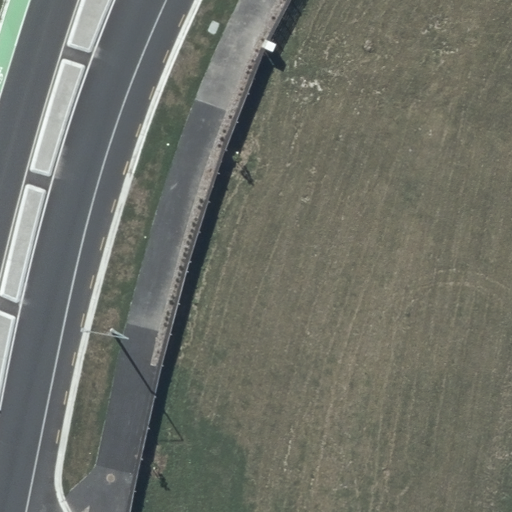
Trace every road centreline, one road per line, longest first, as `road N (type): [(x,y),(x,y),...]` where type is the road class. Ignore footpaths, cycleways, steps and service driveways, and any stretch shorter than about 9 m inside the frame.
road 1 (primary): [(141,0),(85,149),(0,487)]
road 2 (primary): [(0,179),(50,0)]
